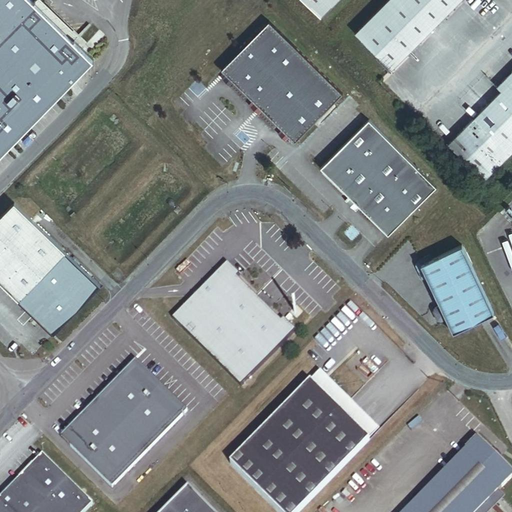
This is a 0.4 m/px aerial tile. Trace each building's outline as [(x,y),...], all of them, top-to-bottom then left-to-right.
[(0,0),(0,154),(93,60),(30,0),(0,0)] [(303,0),(321,17),(337,0),(303,0)] [(387,0),(355,33),(392,69),(460,0),(387,0)] [(343,95),(269,22),(221,69),(295,142),(343,95)] [(511,71),(496,87),(501,92),(448,144),(484,180),(511,152),(511,71)] [(437,189),(370,121),(321,168),(389,236),(437,189)] [(100,287),(14,203),(0,217),(0,281),(53,334),(100,287)] [(429,254),(412,262),(414,266),(416,265),(427,289),(426,291),(427,294),(434,291),(440,305),(433,308),(439,322),(446,319),(453,332),(494,313),(462,245),(432,259),(429,254)] [(239,275),(227,264),(172,320),(241,387),(296,331),(284,319),(281,322),(236,278),(239,275)] [(187,410),(136,361),(61,437),(112,487),(187,410)] [(330,382),(321,374),(232,464),(281,511),(298,511),(369,440),(358,429),(366,421),(359,415),(352,422),(321,391),(330,382)] [(479,511),(511,478),(511,475),(478,440),(409,511),(479,511)] [(86,511),(93,505),(44,456),(0,499),(0,511),(86,511)] [(209,511),(186,489),(163,511),(209,511)]
